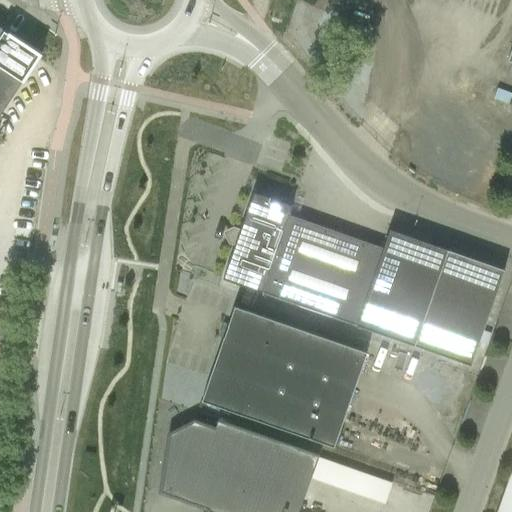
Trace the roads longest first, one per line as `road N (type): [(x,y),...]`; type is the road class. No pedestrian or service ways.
road 1 (primary): [(107,37),(35,511)]
road 2 (primary): [(58,511),(103,207),(140,47)]
road 3 (unclassified): [(511,242),(388,197),(294,88)]
road 4 (unclassified): [(183,29),(240,50),(294,88)]
road 5 (unclassified): [(469,511),(511,392)]
road 6 (unclassified): [(294,88),(259,41),(209,0)]
